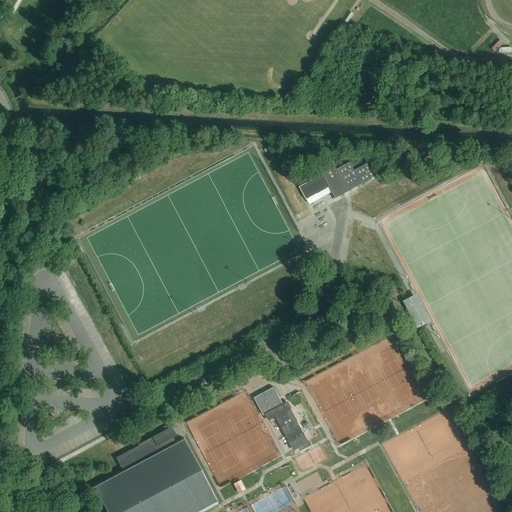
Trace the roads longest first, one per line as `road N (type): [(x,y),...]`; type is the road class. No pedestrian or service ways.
road 1 (track): [(183,132),(511,150)]
road 2 (track): [(9,123),(183,132)]
